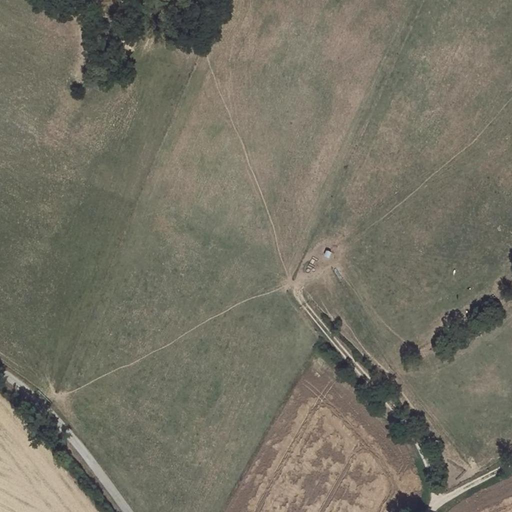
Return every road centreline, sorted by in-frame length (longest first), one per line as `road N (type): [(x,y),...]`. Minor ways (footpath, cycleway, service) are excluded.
road 1 (track): [(431,505),(415,448),(390,407),(304,307)]
road 2 (unclassified): [(0,371),(84,452),(128,511)]
